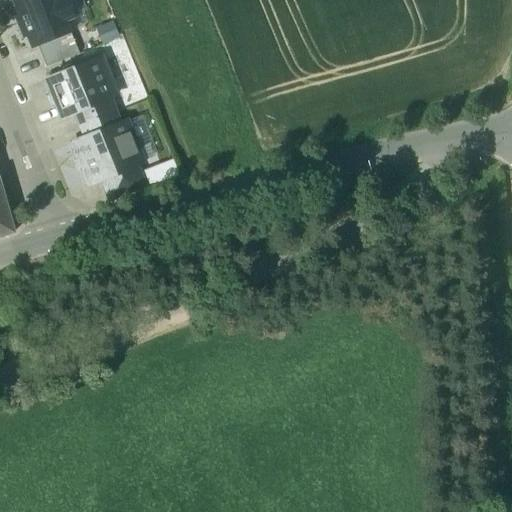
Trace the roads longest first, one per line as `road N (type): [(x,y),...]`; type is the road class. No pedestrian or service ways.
road 1 (residential): [(511,129),(377,154),(54,240)]
road 2 (residential): [(54,240),(0,103)]
